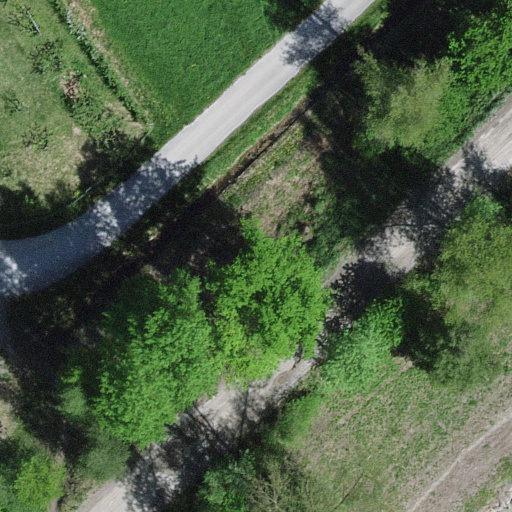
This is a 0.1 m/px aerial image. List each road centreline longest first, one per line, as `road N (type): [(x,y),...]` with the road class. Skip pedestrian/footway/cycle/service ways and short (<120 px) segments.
road 1 (track): [(108,511),(511,130)]
road 2 (unclassified): [(0,284),(11,288),(116,234),(365,0)]
